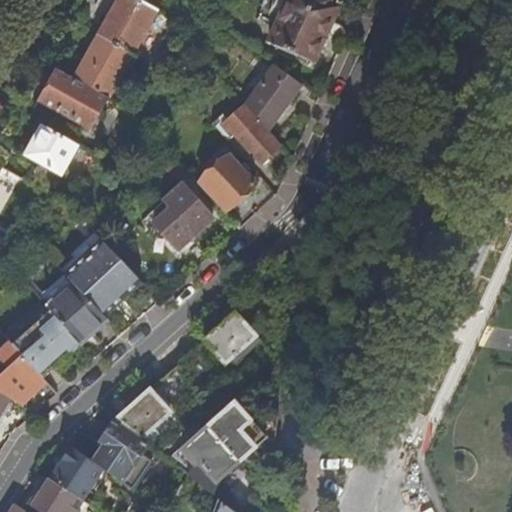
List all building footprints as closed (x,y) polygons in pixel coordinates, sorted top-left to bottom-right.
[(136,0),(121,0),(100,36),(135,56),(160,13),(136,0)] [(280,0),(274,14),(267,11),(263,20),(280,29),(272,47),(315,65),(333,23),(331,22),(337,9),(316,0),(280,0)] [(38,59),(38,60),(41,61),(53,40),(42,33),(39,39),(22,29),(13,45),(38,59)] [(75,81),(110,100),(117,87),(135,56),(100,36),(75,81)] [(12,46),(0,67),(0,80),(28,96),(22,107),(34,113),(38,107),(61,121),(64,115),(92,131),(110,100),(75,81),(41,61),(38,60),(12,46)] [(269,132),(303,88),(277,68),(248,108),(269,132)] [(0,102),(0,124),(10,108),(0,102)] [(214,127),(229,143),(236,137),(263,166),(282,149),(246,109),(230,123),(224,117),(214,127)] [(80,148),(43,126),(26,156),(63,178),(80,148)] [(202,185),(228,214),(256,188),(230,160),(202,185)] [(173,210),(156,225),(180,252),(215,221),(184,187),(166,202),(173,210)] [(149,218),(156,225),(173,210),(166,202),(149,218)] [(105,318),(142,283),(103,242),(66,277),(74,285),(97,309),(105,318)] [(66,277),(65,276),(38,300),(41,303),(47,309),(74,285),(66,277)] [(81,346),(82,347),(109,322),(105,318),(97,309),(74,285),(47,309),(51,313),(56,320),(81,346)] [(41,303),(4,337),(9,343),(13,347),(51,313),(47,309),(41,303)] [(289,320),(290,311),(278,311),(278,320),(289,320)] [(13,347),(43,379),(81,346),(56,320),(51,313),(13,347)] [(233,317),(117,419),(123,424),(141,439),(167,415),(165,413),(219,365),(224,371),(256,344),(233,317)] [(0,361),(7,369),(0,379),(0,394),(9,400),(22,407),(48,383),(43,379),(13,347),(9,343),(0,351),(0,361)] [(286,365),(287,356),(275,355),(275,365),(286,365)] [(8,402),(9,400),(0,394),(0,415),(3,417),(11,404),(8,402)] [(274,435),(277,450),(280,449),(283,404),(272,404),(274,435)] [(188,475),(220,501),(226,493),(216,481),(263,440),(233,405),(180,451),(193,465),(188,475)] [(301,448),(323,441),(320,437),(300,412),(297,450),(300,450),(301,448)] [(143,444),(145,441),(141,439),(123,424),(119,429),(113,425),(100,441),(103,444),(91,460),(104,470),(136,492),(155,465),(143,456),(148,450),(147,449),(148,447),(143,444)] [(104,470),(91,460),(72,447),(50,481),(78,497),(84,501),(104,470)] [(78,497),(50,481),(33,508),(39,511),(75,511),(71,509),(78,497)] [(75,511),(85,511),(90,505),(84,501),(78,497),(71,509),(75,511)] [(233,511),(221,502),(216,511),(233,511)]
